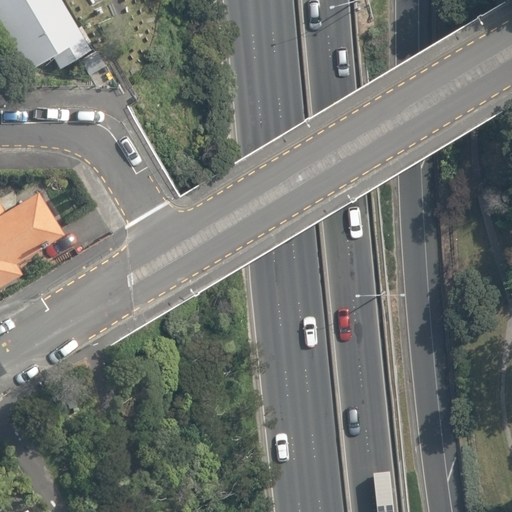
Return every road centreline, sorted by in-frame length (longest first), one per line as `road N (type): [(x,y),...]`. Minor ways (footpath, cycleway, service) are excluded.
road 1 (motorway): [(324,0),(376,511)]
road 2 (motorway): [(320,511),(269,0)]
road 3 (motorway): [(409,0),(419,341),(446,511)]
road 4 (tertiary): [(176,248),(511,56)]
road 5 (residential): [(176,248),(130,163),(107,141),(0,132)]
road 6 (tertiary): [(0,364),(176,248)]
